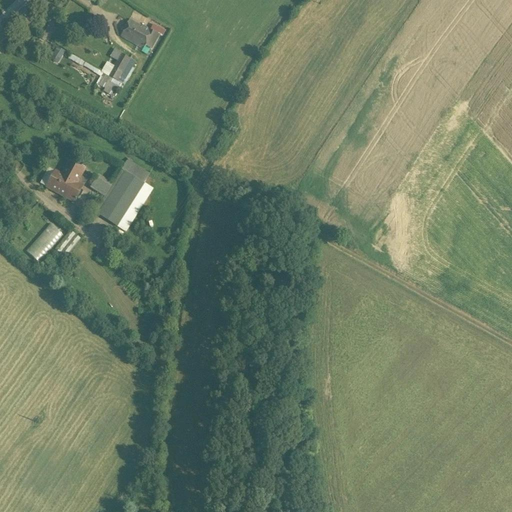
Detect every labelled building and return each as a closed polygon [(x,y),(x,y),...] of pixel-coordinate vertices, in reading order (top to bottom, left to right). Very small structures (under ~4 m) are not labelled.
[(149,31),(129,21),(121,37),(144,50),(146,47),(151,50),(159,36),(149,31)] [(41,35),(45,38),(55,25),(51,22),(41,35)] [(153,24),(149,31),(159,36),(161,36),(165,29),(153,24)] [(50,60),(59,64),(65,51),(56,47),(50,60)] [(122,55),(109,77),(122,85),(136,63),(122,55)] [(122,85),(109,77),(107,79),(105,78),(100,86),(106,90),(107,87),(118,93),(122,85)] [(70,162),(62,176),(49,169),(41,185),(74,203),(75,201),(76,202),(77,201),(76,200),(77,198),(79,199),(80,198),(83,193),(82,192),(81,191),(83,187),(77,183),(84,170),(70,162)] [(117,170),(104,162),(97,173),(110,182),(117,170)] [(121,171),(126,174),(143,185),(148,176),(127,163),(121,171)] [(126,174),(121,171),(113,184),(111,188),(105,197),(95,213),(100,216),(105,208),(126,174)] [(126,174),(105,208),(122,219),(143,185),(126,174)] [(99,176),(97,179),(111,188),(113,184),(99,176)] [(111,188),(97,179),(91,188),(105,197),(111,188)] [(143,185),(122,219),(116,227),(124,232),(151,190),(143,185)] [(100,216),(116,227),(122,219),(105,208),(100,216)] [(62,233),(49,222),(19,259),(33,270),(62,233)] [(68,233),(58,246),(69,253),(78,240),(68,233)] [(117,248),(107,242),(99,254),(109,260),(117,248)]
